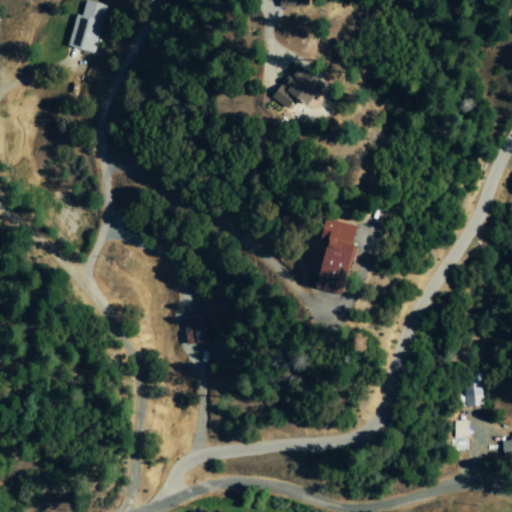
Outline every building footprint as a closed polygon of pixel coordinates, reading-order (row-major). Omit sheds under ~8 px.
[(66,47),(93,56),(109,8),(85,0),(80,16),(76,15),(66,47)] [(293,111),(307,88),(279,71),(259,104),(273,112),(279,103),(293,111)] [(348,228),(316,221),(311,240),(318,242),(307,290),(332,296),(348,228)] [(466,421),(453,421),(452,438),(466,438),(466,421)] [(499,441),(500,454),(511,453),(511,434),(510,435),(510,441),(499,441)]
